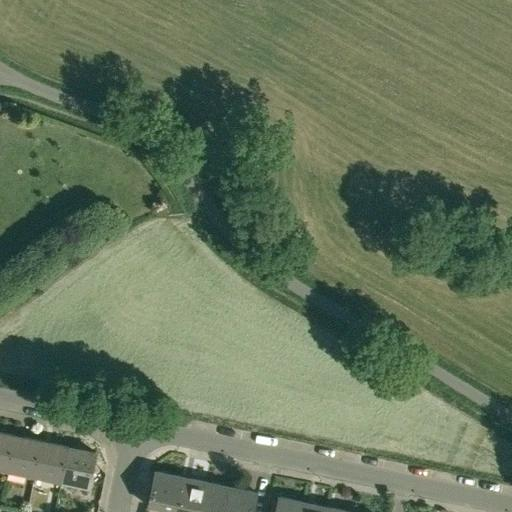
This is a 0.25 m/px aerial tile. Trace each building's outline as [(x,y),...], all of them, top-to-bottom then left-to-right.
[(0,469),(8,472),(15,436),(0,432),(0,469)] [(34,477),(42,441),(15,436),(8,472),(34,477)] [(61,483),(68,447),(42,441),(34,477),(61,483)] [(68,447),(61,483),(88,488),(96,452),(68,447)] [(174,511),(182,476),(155,471),(148,506),(174,511)] [(174,511),(199,511),(206,481),(182,476),(174,511)] [(224,511),(230,486),(206,481),(199,511),(224,511)] [(230,486),(224,511),(251,511),(256,492),(230,486)] [(303,511),(305,502),(279,497),(275,511),(303,511)] [(328,511),(329,507),(305,502),(303,511),(328,511)]
